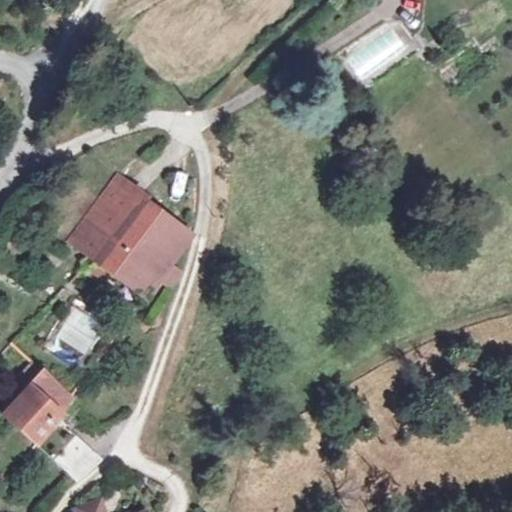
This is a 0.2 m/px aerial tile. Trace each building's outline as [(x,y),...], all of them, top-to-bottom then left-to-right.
[(439,0),(451,12),(462,2),(460,0),(439,0)] [(70,242),(88,255),(99,263),(144,199),(115,176),(70,242)] [(99,263),(88,255),(79,269),(94,280),(103,268),(142,296),(152,283),(166,293),(180,274),(166,264),(187,232),(144,199),(99,263)] [(40,375),(2,421),(34,446),(70,397),(40,375)] [(74,484),(101,463),(78,434),(51,455),(74,484)]
